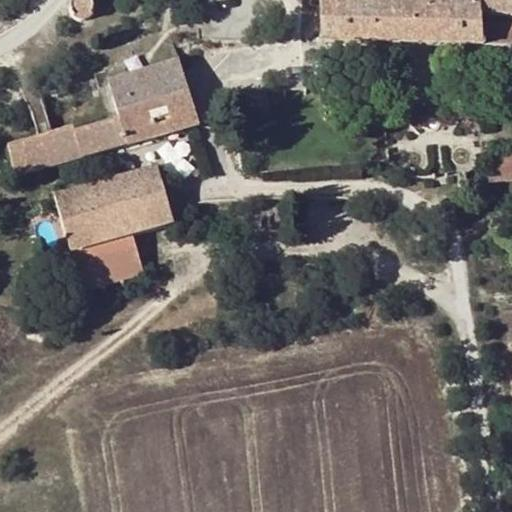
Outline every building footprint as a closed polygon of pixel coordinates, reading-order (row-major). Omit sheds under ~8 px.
[(93,9),(90,2),(86,0),(69,0),(66,5),(65,13),(67,19),(73,24),(80,25),(87,22),(92,16),(93,9)] [(511,0),(320,0),(321,43),(511,45),(511,0)] [(5,150),(14,181),(194,125),(173,60),(104,82),(116,120),(73,134),(73,128),(5,150)] [(511,155),(487,158),(489,182),(511,179),(511,155)] [(50,262),(61,299),(140,275),(130,238),(172,225),(154,170),(52,202),(68,255),(50,262)]
